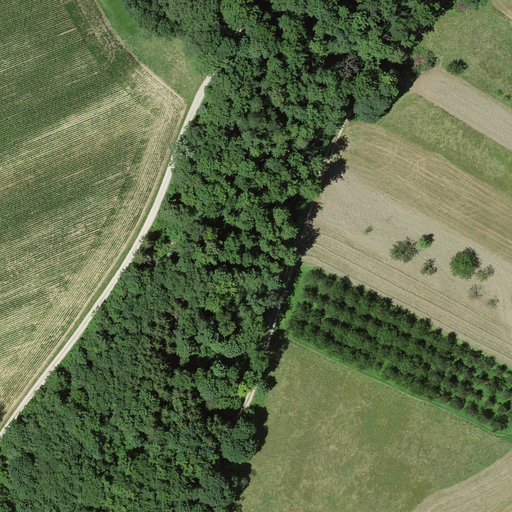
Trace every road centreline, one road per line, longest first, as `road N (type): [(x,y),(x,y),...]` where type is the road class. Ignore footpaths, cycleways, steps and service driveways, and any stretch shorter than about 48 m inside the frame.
road 1 (track): [(198,511),(261,364),(323,168),(351,106),(441,0)]
road 2 (track): [(0,433),(147,225),(253,0)]
